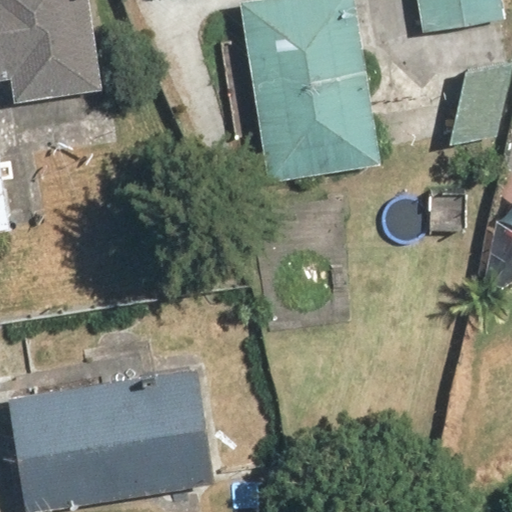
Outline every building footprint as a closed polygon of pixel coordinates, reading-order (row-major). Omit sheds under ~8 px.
[(87,83),(74,0),(0,0),(0,80),(2,96),(87,83)] [(348,0),(226,0),(253,178),(372,161),(348,0)] [(505,0),(419,0),(423,23),(507,9),(505,0)] [(509,62),(464,52),(443,149),(493,136),(509,62)] [(0,164),(0,228),(13,226),(0,164)] [(182,363),(0,391),(0,421),(14,508),(200,479),(182,363)]
